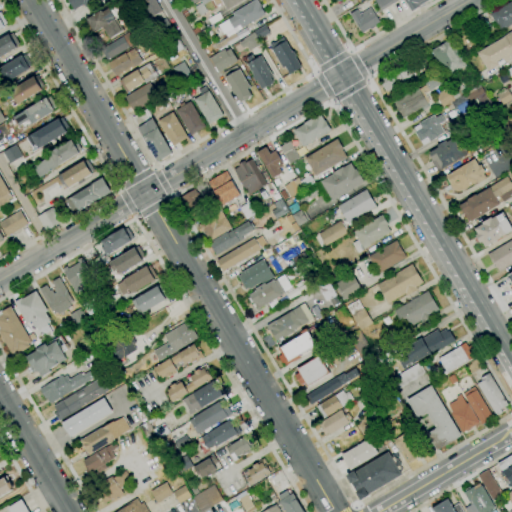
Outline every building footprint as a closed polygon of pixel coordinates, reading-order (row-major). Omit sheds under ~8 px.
[(99,0),(86,8),(84,4),(74,10),(68,0),(99,0)] [(150,18),(143,7),(150,4),(147,0),(141,0),(140,1),(139,0),(155,0),(162,11),(150,18)] [(200,16),(195,7),(201,3),(200,1),(201,0),(243,0),(227,10),(223,3),(217,6),(212,0),(210,0),(203,5),(207,12),(200,16)] [(234,29),(228,19),(234,16),(233,13),(254,0),(256,0),(265,14),(242,28),(240,25),(234,29)] [(381,11),(374,0),(396,0),(397,1),(381,11)] [(412,12),(404,0),(426,0),(427,1),(419,6),(420,7),(412,12)] [(511,24),(501,31),(490,14),(511,0),(511,24)] [(110,38),(103,27),(95,33),(87,19),(101,10),(102,12),(108,8),(109,9),(115,5),(117,5),(123,15),(116,19),(123,30),(110,38)] [(362,33),(350,14),(356,9),(360,15),(370,8),(380,22),(375,25),(375,26),(371,29),(370,28),(362,33)] [(211,25),(208,19),(219,13),(222,18),(211,25)] [(170,46),(162,31),(159,32),(155,25),(166,18),(170,25),(170,26),(178,41),(170,46)] [(259,39),(255,32),(265,25),(270,33),(259,39)] [(108,60),(101,50),(132,31),(138,42),(108,60)] [(489,71),(478,53),(506,36),(505,36),(511,31),(511,54),(509,56),(510,58),(489,71)] [(0,57),(0,40),(9,35),(13,33),(20,45),(16,47),(17,48),(0,57)] [(219,49),(216,45),(225,40),(225,39),(235,33),(239,40),(229,46),(228,44),(219,49)] [(240,39),(245,51),(260,44),(255,33),(240,39)] [(288,75),(272,49),(273,49),(270,46),(271,45),(271,44),(273,42),(274,44),(284,38),(293,52),(294,52),(297,56),(295,57),(301,66),(288,75)] [(454,99),(449,89),(454,86),(451,81),(455,79),(454,77),(449,80),(431,50),(450,39),(467,66),(465,67),(466,69),(462,71),(463,74),(462,75),(465,80),(462,81),(467,90),(461,94),(461,95),(454,99)] [(116,76),(108,63),(125,53),(126,54),(134,48),(143,62),(132,69),(131,67),(116,76)] [(219,73),(210,58),(224,49),(226,51),(230,49),(238,61),(219,73)] [(7,83),(3,77),(1,78),(0,76),(0,68),(21,56),(22,57),(26,54),(32,66),(29,68),(30,69),(7,83)] [(262,89),(257,81),(256,82),(252,76),(254,75),(247,64),(249,62),(247,58),(252,55),(255,59),(261,56),(274,77),(271,79),(273,82),(262,89)] [(127,93),(119,81),(150,62),(158,76),(146,84),(145,82),(129,92),(127,93)] [(184,86),(173,68),(184,62),(191,73),(189,74),(193,80),(184,86)] [(387,92),(387,91),(386,91),(378,78),(396,67),(396,69),(405,63),(412,76),(404,81),(405,82),(387,92)] [(240,102),(236,95),(235,96),(231,89),(232,89),(225,78),(228,76),(225,71),(236,64),(250,87),(247,89),(251,95),(249,96),(249,98),(247,100),(245,99),(240,102)] [(16,105),(9,93),(12,91),(11,90),(33,77),(34,78),(38,75),(45,86),(41,88),(42,90),(19,104),(19,103),(16,105)] [(402,119),(393,103),(418,88),(419,89),(426,85),(425,84),(438,76),(443,83),(425,94),(430,101),(427,103),(429,107),(423,110),(421,108),(402,119)] [(134,112),(125,97),(150,82),(159,97),(134,112)] [(485,113),(476,99),(470,104),(468,101),(455,109),(451,102),(480,85),(494,108),(485,113)] [(209,125),(194,99),(202,95),(200,91),(206,87),(224,116),(209,125)] [(511,99),(502,105),(496,95),(507,88),(511,97),(511,99)] [(442,107),(436,95),(447,89),(454,100),(442,107)] [(18,127),(13,118),(46,98),(46,99),(50,97),(57,107),(54,110),(54,111),(32,125),(29,120),(26,122),(18,127)] [(191,135),(176,110),(191,102),(206,126),(191,135)] [(158,162),(138,128),(139,127),(133,117),(144,111),(150,120),(153,118),(158,128),(172,153),(158,162)] [(173,146),(158,121),(173,112),(188,137),(173,146)] [(303,147),(294,131),(304,124),(313,118),(314,119),(321,114),(325,121),(331,130),(303,147)] [(423,145),(415,132),(413,128),(419,124),(418,123),(428,117),(429,118),(434,115),(436,118),(440,115),(444,121),(440,124),(444,132),(423,145)] [(39,149),(37,145),(34,147),(28,138),(31,136),(31,135),(59,119),(67,133),(39,149)] [(438,171),(432,161),(433,160),(428,153),(438,147),(437,146),(446,140),(447,142),(459,135),(464,144),(463,144),(468,154),(441,170),(441,169),(438,171)] [(39,178),(32,167),(45,159),(44,157),(71,140),(72,141),(75,139),(82,150),(78,152),(79,153),(57,167),(39,178)] [(316,176),(305,158),(337,139),(344,149),(343,150),(347,157),(316,176)] [(289,164),(279,147),(283,145),(283,144),(285,142),(285,144),(290,141),(299,158),(289,164)] [(10,164),(3,152),(15,144),(22,157),(10,164)] [(273,179),(257,152),(266,147),(270,154),(275,151),(282,162),(281,163),(282,165),(280,166),(281,167),(279,168),(282,173),(273,179)] [(69,187),(66,183),(63,185),(58,176),(61,174),(62,174),(83,161),(84,162),(88,159),(94,171),(91,172),(92,173),(69,187)] [(249,195),(234,170),(239,167),(238,164),(244,161),(246,163),(252,159),(267,185),(249,195)] [(459,192),(458,192),(457,192),(457,191),(456,191),(455,191),(454,190),(453,189),(452,189),(452,188),(451,187),(451,186),(451,185),(450,184),(450,183),(446,176),(474,159),(479,166),(481,164),(485,173),(483,174),(486,179),(478,184),(477,182),(462,191),(461,191),(460,192),(459,192)] [(332,201),(321,181),(333,174),(332,173),(343,167),(351,163),(355,170),(356,169),(364,182),(332,201)] [(222,206),(208,181),(226,171),(240,196),(222,206)] [(0,175),(10,193),(9,194),(12,198),(8,200),(9,202),(0,207),(0,175)] [(291,197),(284,187),(298,178),(300,181),(309,175),(314,183),(291,197)] [(468,222),(459,206),(468,201),(467,199),(475,194),(476,195),(507,177),(511,185),(511,198),(511,197),(499,204),(500,204),(472,221),(471,220),(468,222)] [(79,212),(77,209),(73,212),(66,200),(71,197),(71,198),(93,184),(102,178),(111,192),(101,199),(101,198),(79,212)] [(194,220),(180,198),(195,189),(197,193),(198,192),(209,211),(194,220)] [(348,224),(338,206),(366,190),(376,207),(348,224)] [(211,213),(205,203),(214,197),(220,207),(211,213)] [(247,220),(240,208),(250,202),(257,214),(247,220)] [(292,214),(288,207),(296,202),(300,209),(292,214)] [(46,232),(37,217),(52,208),(61,223),(46,232)] [(299,226),(292,216),(301,210),(303,209),(309,220),(299,226)] [(7,237),(0,224),(0,222),(20,210),(28,224),(7,237)] [(209,242),(202,231),(201,233),(197,227),(199,226),(199,225),(222,211),(232,228),(209,242)] [(511,230),(485,247),(482,242),(479,243),(475,235),(477,234),(474,229),(482,224),(482,223),(491,217),(491,218),(503,212),(511,228),(511,230)] [(358,253),(353,243),(358,240),(353,232),(382,215),(388,225),(387,225),(391,232),(370,245),(370,246),(358,253)] [(216,255),(208,243),(226,232),(227,234),(248,221),(249,223),(251,222),(254,227),(253,229),(253,230),(242,237),(243,239),(216,255)] [(326,246),(318,234),(341,221),(348,233),(326,246)] [(106,256),(101,247),(103,246),(101,241),(124,228),(125,229),(128,228),(134,238),(131,240),(131,241),(106,256)] [(223,271),(217,260),(254,238),(255,240),(261,236),(266,245),(223,271)] [(511,263),(499,271),(495,264),(494,265),(487,254),(511,239),(511,263)] [(378,274),(367,256),(375,251),(376,253),(396,240),(406,257),(378,274)] [(120,274),(117,270),(115,271),(110,263),(134,248),(135,249),(139,246),(145,257),(142,259),(143,261),(120,274)] [(76,294),(63,272),(79,262),(77,260),(82,258),(96,282),(76,294)] [(246,290),(238,277),(241,275),(240,273),(263,260),(274,277),(262,284),(261,283),(250,289),(249,288),(246,290)] [(388,304),(377,285),(412,264),(423,283),(416,287),(418,290),(407,296),(405,293),(388,304)] [(296,277),(291,269),(297,265),(302,273),(296,277)] [(132,294),(129,289),(126,291),(121,283),(124,281),(124,280),(147,266),(147,267),(150,266),(156,276),(154,278),(155,280),(132,294)] [(343,300),(333,285),(352,274),(362,290),(347,300),(346,298),(343,300)] [(258,310),(253,303),(251,304),(248,298),(250,297),(249,295),(256,290),(255,289),(265,283),(266,285),(273,280),(274,281),(284,275),(292,287),(284,292),(285,292),(282,294),(282,295),(258,310)] [(58,315),(57,312),(53,314),(39,289),(46,285),(49,291),(51,290),(52,290),(54,294),(56,293),(53,289),(54,288),(55,288),(52,282),(59,277),(63,284),(74,302),(71,304),(72,307),(58,315)] [(289,300),(286,294),(297,287),(297,289),(309,282),(311,286),(300,292),(301,293),(289,300)] [(139,314),(131,301),(161,283),(168,296),(139,314)] [(334,296),(329,283),(318,287),(324,301),(334,296)] [(112,301),(107,291),(114,287),(120,297),(112,301)] [(39,331),(37,328),(36,329),(32,321),(27,324),(14,302),(22,298),(22,299),(36,291),(48,311),(46,312),(50,320),(47,322),(49,325),(39,331)] [(405,330),(394,311),(428,291),(439,309),(430,315),(432,317),(422,323),(421,321),(405,330)] [(276,341),(272,333),(271,334),(266,326),(274,321),(275,321),(304,303),(314,318),(293,331),(294,332),(285,338),(284,336),(276,341)] [(13,357),(0,334),(0,311),(1,311),(1,312),(11,306),(32,342),(29,344),(30,347),(13,357)] [(344,330),(333,313),(344,306),(355,323),(344,330)] [(75,324),(70,315),(81,308),(86,318),(75,324)] [(96,332),(92,325),(101,320),(105,327),(96,332)] [(158,360),(152,350),(167,342),(163,334),(183,323),(187,320),(197,337),(194,340),(158,360)] [(286,366),(286,365),(284,362),(282,363),(278,357),(282,354),(279,349),(303,335),(300,331),(306,328),(316,345),(300,354),(301,357),(286,366)] [(404,370),(398,360),(408,355),(404,348),(422,338),(437,329),(439,333),(446,329),(448,332),(450,331),(455,340),(404,370)] [(116,362),(105,344),(129,330),(136,343),(134,345),(137,350),(116,362)] [(362,361),(349,338),(360,331),(374,355),(362,361)] [(32,366),(30,367),(34,373),(37,371),(38,373),(39,372),(43,377),(51,372),(49,370),(66,359),(62,352),(67,349),(59,337),(55,340),(55,341),(47,347),(46,344),(36,350),(37,351),(27,358),(32,366)] [(36,349),(33,343),(43,337),(46,343),(36,349)] [(447,373),(438,359),(466,342),(474,357),(447,373)] [(162,378),(160,375),(158,376),(153,367),(192,344),(194,346),(196,344),(199,349),(197,350),(198,352),(196,353),(198,356),(194,358),(195,360),(190,363),(189,361),(184,364),(181,360),(173,365),(176,370),(171,373),(172,374),(167,378),(166,376),(162,378)] [(318,356),(296,369),(298,372),(297,373),(294,375),(296,379),(299,385),(302,383),(303,383),(304,382),(306,386),(328,373),(324,366),(321,362),(318,356)] [(396,391),(390,380),(419,362),(425,373),(396,391)] [(130,368),(139,363),(141,368),(133,372),(130,368)] [(171,402),(166,394),(168,393),(166,390),(170,387),(169,386),(174,383),(175,384),(180,381),(183,386),(191,381),(189,376),(194,373),(192,371),(204,364),(208,370),(207,371),(211,378),(171,402)] [(311,404),(305,396),(336,377),(337,378),(344,373),(345,375),(356,368),(360,374),(341,386),(316,401),(311,404)] [(49,404),(46,398),(45,399),(39,389),(62,375),(63,377),(67,375),(70,379),(80,373),(81,374),(83,373),(84,374),(89,371),(93,377),(49,404)] [(508,404),(500,409),(502,413),(496,416),(477,384),(482,381),(481,378),(489,373),(508,404)] [(59,421),(55,413),(57,412),(54,406),(106,374),(114,388),(59,421)] [(221,394),(200,407),(199,405),(194,408),(196,411),(189,415),(187,411),(189,410),(182,399),(192,393),(212,380),(221,394)] [(437,450),(427,434),(436,428),(427,412),(417,417),(407,400),(431,386),(461,436),(437,450)] [(482,425),(465,397),(463,393),(474,387),(491,415),(485,418),(487,421),(482,425)] [(372,405),(365,394),(375,388),(382,398),(372,405)] [(323,419),(316,407),(335,395),(343,390),(345,394),(348,391),(354,400),(323,419)] [(463,433),(451,413),(452,412),(448,405),(457,399),(456,397),(460,394),(466,404),(468,403),(479,423),(463,433)] [(70,438),(61,423),(104,398),(112,412),(70,438)] [(196,434),(187,420),(222,399),(230,413),(196,434)] [(326,436),(325,435),(322,430),(321,429),(321,428),(319,425),(321,423),(321,422),(341,410),(344,415),(348,413),(352,419),(351,420),(348,421),(349,423),(329,435),(328,434),(326,436)] [(89,455),(81,441),(114,421),(114,422),(123,417),(130,429),(110,441),(111,442),(89,455)] [(207,449),(199,437),(228,420),(232,428),(236,426),(238,429),(240,433),(234,436),(234,435),(214,447),(213,445),(207,449)] [(146,440),(139,426),(148,421),(156,435),(146,440)] [(163,438),(157,427),(164,423),(170,433),(163,438)] [(384,442),(379,432),(385,428),(391,438),(384,442)] [(409,463),(400,447),(398,448),(393,440),(415,428),(428,452),(409,463)] [(178,450),(173,441),(185,434),(190,443),(178,450)] [(235,457),(232,452),(228,455),(224,448),(244,436),(249,443),(249,444),(248,445),(250,449),(246,451),(246,452),(241,455),(240,454),(235,457)] [(350,470),(345,462),(341,455),(370,439),(378,454),(350,470)] [(99,473),(96,469),(91,473),(83,461),(105,448),(115,442),(118,447),(112,451),(115,457),(104,464),(107,468),(99,473)] [(214,452),(222,448),(225,453),(217,457),(214,452)] [(361,501),(356,492),(358,491),(353,483),(351,484),(346,476),(354,471),(355,472),(388,452),(391,456),(393,455),(396,459),(397,458),(401,465),(400,466),(403,470),(400,472),(402,475),(369,495),(369,496),(361,501)] [(180,472),(174,461),(185,454),(191,465),(180,472)] [(511,465),(502,471),(497,464),(511,454),(511,465)] [(201,477),(199,474),(198,475),(193,467),(209,457),(208,457),(213,455),(215,459),(217,462),(212,464),(215,469),(210,472),(211,473),(205,476),(205,475),(201,477)] [(267,465),(263,458),(262,458),(259,459),(258,460),(256,461),(256,462),(257,464),(260,462),(263,465),(264,464),(266,466),(267,465)] [(249,484),(245,478),(249,475),(246,470),(247,470),(252,467),(251,466),(256,462),(257,464),(260,462),(263,465),(264,464),(266,466),(267,465),(270,469),(268,470),(269,472),(268,473),(253,482),(249,484)] [(511,486),(507,489),(502,480),(503,479),(500,473),(502,472),(502,471),(511,465),(511,486)] [(491,500),(483,487),(484,486),(478,475),(488,469),(502,494),(493,500),(492,500),(491,500)] [(104,504),(100,496),(103,494),(98,486),(105,482),(104,481),(112,476),(113,478),(126,471),(132,482),(120,489),(124,494),(112,501),(111,500),(104,504)] [(0,480),(4,478),(6,477),(10,482),(14,487),(12,488),(13,490),(0,497),(0,480)] [(157,503),(150,492),(166,483),(173,494),(157,503)] [(467,511),(465,508),(471,505),(464,493),(466,492),(465,490),(470,487),(471,489),(480,483),(481,486),(482,486),(495,507),(494,508),(496,511),(493,511),(467,511)] [(202,511),(200,511),(192,498),(214,485),(223,500),(202,511)] [(179,504),(172,493),(185,486),(191,497),(179,504)] [(286,511),(280,501),(281,501),(278,496),(287,490),(290,495),(293,493),(303,511),(286,511)] [(252,511),(246,511),(239,499),(237,501),(235,497),(246,491),(248,495),(247,495),(256,510),(252,511)] [(117,511),(124,508),(123,506),(137,498),(141,504),(143,503),(148,511),(117,511)] [(9,511),(7,508),(21,499),(29,511),(9,511)] [(434,511),(432,508),(448,499),(453,507),(458,503),(463,511),(434,511)]
